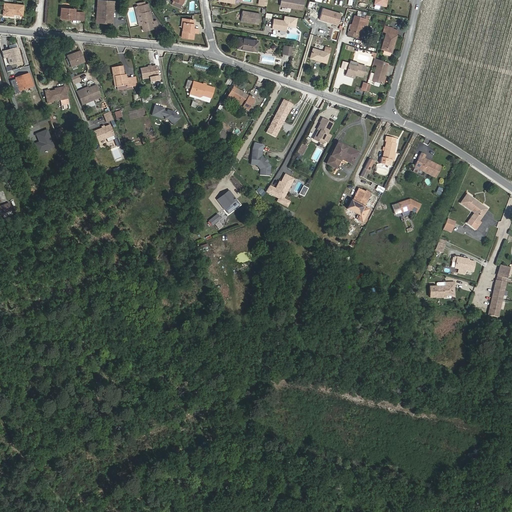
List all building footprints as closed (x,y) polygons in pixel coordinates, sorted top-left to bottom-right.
[(94,0),(93,22),(99,23),(100,19),(95,18),(96,10),(98,10),(99,2),(102,2),(103,1),(96,0),(94,0)] [(302,10),(304,0),(302,0),(281,0),(281,7),(302,10)] [(110,10),(114,11),(115,2),(103,1),(102,2),(99,2),(98,10),(96,10),(95,18),(100,19),(99,23),(109,24),(110,10)] [(173,7),(184,11),(185,6),(175,2),(173,7)] [(22,15),(23,8),(4,6),(3,16),(12,17),(12,14),(22,15)] [(139,26),(140,33),(156,30),(154,23),(150,23),(148,13),(145,13),(144,6),(135,8),(135,9),(136,15),(138,15),(140,24),(138,24),(139,26)] [(59,7),(58,15),(66,16),(65,18),(75,19),(76,12),(72,12),(72,8),(59,7)] [(339,26),(342,15),(323,9),(320,20),(339,26)] [(259,25),(260,15),(243,12),(241,22),(259,25)] [(296,26),(298,19),(286,17),(285,22),(288,22),(288,25),(296,26)] [(356,17),(353,26),(351,33),(349,32),(348,35),(353,37),(359,18),(356,17)] [(364,35),(361,34),(366,20),(359,18),(353,37),(362,40),(364,35)] [(288,25),(288,22),(285,22),(274,20),(272,30),(287,32),(288,25)] [(194,30),(195,22),(189,22),(189,26),(185,25),(184,29),(182,39),(194,41),(195,35),(194,34),(194,30)] [(383,33),(386,34),(381,51),(384,51),(391,54),(397,36),(396,36),(397,31),(385,27),(383,33)] [(238,50),(257,53),(258,42),(239,39),(238,50)] [(16,47),(0,51),(2,58),(6,57),(8,64),(20,60),(16,47)] [(284,55),(293,56),(294,48),(285,47),(284,55)] [(328,63),(333,48),(329,47),(327,52),(315,49),(312,59),(328,63)] [(85,65),(80,53),(66,59),(71,70),(85,65)] [(373,78),(372,81),(373,81),(380,83),(382,84),(384,76),(388,63),(375,59),(373,65),(377,66),(375,73),(373,78)] [(149,76),(158,75),(156,65),(141,68),(143,78),(149,76)] [(358,65),(357,67),(349,65),(346,76),(354,79),(355,75),(360,77),(363,67),(358,65)] [(126,87),(127,89),(131,88),(130,80),(125,80),(124,76),(122,76),(121,67),(110,69),(112,80),(115,79),(116,88),(126,87)] [(28,76),(14,80),(18,93),(32,89),(28,76)] [(14,80),(9,82),(14,96),(18,95),(18,93),(14,80)] [(210,98),(212,89),(193,82),(189,94),(198,97),(202,95),(210,98)] [(78,96),(83,107),(101,99),(96,88),(89,91),(78,96)] [(65,94),(63,89),(58,91),(59,94),(56,94),(51,96),(50,93),(46,94),(49,106),(61,103),(68,101),(66,94),(65,94)] [(254,101),(233,89),(228,97),(233,99),(243,106),(242,108),(247,111),(254,101)] [(281,120),(283,121),(290,109),(288,107),(290,103),(284,100),(274,116),(281,120)] [(164,110),(155,107),(152,117),(162,119),(163,117),(166,117),(166,120),(172,121),(175,124),(180,119),(173,113),(168,111),(167,113),(164,112),(164,110)] [(129,113),(131,119),(146,115),(145,109),(129,113)] [(105,122),(103,116),(87,120),(85,113),(82,114),(86,130),(100,126),(99,123),(105,122)] [(113,122),(110,114),(104,116),(108,124),(113,122)] [(265,132),(274,137),(281,125),(279,123),(281,120),(274,116),(265,132)] [(320,123),(322,124),(318,131),(321,132),(318,138),(324,142),(327,143),(330,137),(327,135),(332,124),(322,119),(320,123)] [(114,138),(109,127),(93,134),(97,144),(107,140),(114,138)] [(52,145),(45,128),(34,132),(38,142),(34,143),(37,151),(52,145)] [(318,131),(313,140),(322,145),(324,142),(318,138),(321,132),(318,131)] [(224,132),(221,138),(228,142),(231,136),(224,132)] [(391,168),(394,153),(396,153),(398,144),(396,144),(397,139),(387,136),(385,142),(387,143),(384,159),(382,158),(380,165),(391,168)] [(302,143),(298,151),(302,153),(304,154),(308,146),(302,143)] [(350,149),(339,143),(337,145),(349,151),(350,149)] [(337,145),(327,165),(330,167),(332,163),(338,166),(341,161),(343,158),(354,163),(359,153),(350,149),(349,151),(337,145)] [(262,152),(252,151),(250,166),(255,167),(258,171),(257,177),(268,178),(269,169),(261,158),(262,152)] [(422,160),(424,156),(420,154),(413,167),(434,178),(440,167),(430,162),(429,163),(422,160)] [(341,161),(353,166),(354,163),(343,158),(341,161)] [(367,163),(362,171),(367,174),(371,165),(367,163)] [(274,189),(269,186),(264,193),(277,199),(275,202),(286,208),(289,202),(283,199),(293,179),(283,174),(279,182),(277,182),(274,189)] [(228,191),(217,201),(226,212),(229,209),(227,207),(236,200),(228,191)] [(360,212),(357,216),(364,219),(368,211),(361,208),(368,195),(362,191),(361,193),(357,191),(353,201),(354,202),(349,212),(355,214),(357,211),(360,212)] [(476,211),(468,222),(474,227),(480,219),(488,208),(467,194),(462,202),(476,211)] [(229,215),(240,205),(236,200),(227,207),(229,209),(226,212),(229,215)] [(419,205),(409,200),(398,204),(401,213),(409,210),(416,213),(419,205)] [(401,213),(398,204),(392,206),(395,215),(401,213)] [(0,209),(3,216),(12,212),(9,205),(0,209)] [(372,213),(368,211),(364,219),(368,221),(372,213)] [(212,225),(220,219),(218,215),(209,222),(212,225)] [(448,229),(452,230),(456,222),(448,219),(445,227),(448,229)] [(448,229),(445,227),(439,240),(443,242),(448,229)] [(440,253),(441,254),(445,246),(438,244),(434,253),(439,256),(440,253)] [(460,263),(459,263),(457,265),(456,271),(460,271),(459,275),(466,276),(467,272),(474,273),(476,263),(467,262),(467,261),(460,260),(460,263)] [(502,278),(507,280),(509,269),(500,267),(498,277),(502,278)] [(503,297),(508,280),(507,280),(502,278),(498,277),(494,295),(503,297)] [(444,291),(434,291),(435,302),(442,302),(442,300),(448,300),(452,296),(452,289),(454,289),(454,286),(444,287),(444,291)] [(442,300),(442,302),(455,301),(454,289),(452,289),(452,296),(448,300),(442,300)] [(499,315),(503,297),(494,295),(489,312),(499,315)]
